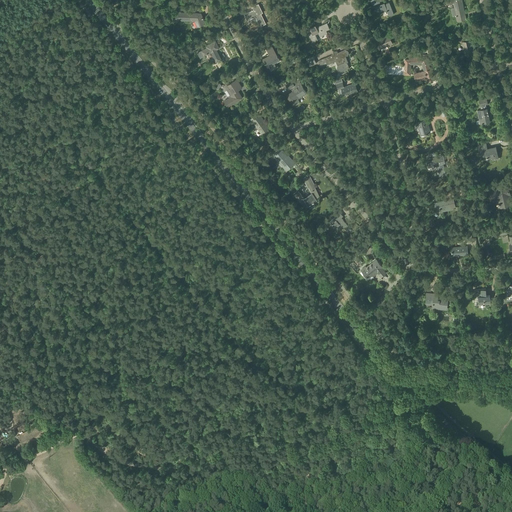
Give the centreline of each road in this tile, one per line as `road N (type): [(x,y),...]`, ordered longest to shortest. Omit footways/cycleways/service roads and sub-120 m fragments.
road 1 (primary): [(348,321),(86,0)]
road 2 (track): [(230,481),(404,402),(420,374),(511,365)]
road 3 (primary): [(511,479),(420,402),(348,321)]
road 4 (residential): [(294,130),(406,262)]
road 5 (residential): [(406,262),(411,204),(387,102)]
road 6 (residential): [(215,0),(261,89),(294,130)]
